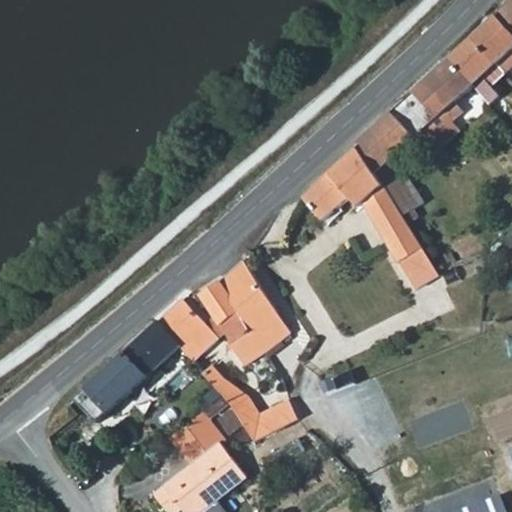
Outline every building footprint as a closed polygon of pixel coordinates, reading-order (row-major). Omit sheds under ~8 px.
[(511,1),(502,11),(511,21),(511,1)] [(511,31),(511,21),(502,11),(498,16),(511,31)] [(511,31),(498,16),(475,41),(499,67),(511,54),(511,31)] [(452,62),(475,88),(492,107),(502,97),(485,79),(499,67),(475,41),(452,62)] [(360,149),(381,173),(391,190),(407,217),(414,213),(411,208),(416,205),(401,180),(405,176),(396,160),(475,88),(452,62),(358,146),(360,149)] [(381,173),(360,149),(305,201),(324,224),(352,199),(361,208),(366,204),(415,292),(441,277),(439,273),(433,262),(407,217),(391,190),(381,173)] [(293,333),(247,262),(222,284),(267,354),(293,333)] [(216,318),(207,325),(209,328),(219,340),(227,335),(233,344),(231,345),(248,369),(267,354),(222,284),(203,298),(216,318)] [(203,351),(195,341),(209,328),(207,325),(191,306),(185,302),(162,323),(183,350),(191,360),(203,351)] [(127,356),(150,380),(162,369),(183,350),(162,323),(127,356)] [(195,341),(203,351),(219,340),(209,328),(195,341)] [(127,356),(77,402),(87,412),(100,425),(136,393),(150,380),(127,356)] [(200,371),(229,405),(239,419),(254,441),(298,425),(293,406),(261,417),(249,399),(242,401),(209,365),(200,371)] [(203,413),(229,405),(200,371),(196,366),(184,377),(192,386),(179,398),(196,415),(201,414),(203,413)] [(166,374),(162,369),(150,380),(154,384),(166,374)] [(332,396),(359,386),(353,373),(327,383),(332,396)] [(140,398),(154,384),(150,380),(136,393),(140,398)] [(213,426),(203,413),(201,414),(178,436),(213,426)] [(227,442),(213,426),(178,436),(170,438),(193,469),(207,458),(233,492),(248,480),(222,446),(227,442)] [(207,511),(233,492),(207,458),(193,469),(156,497),(167,511),(207,511)] [(289,492),(300,511),(315,511),(347,493),(332,467),(289,492)] [(511,511),(511,502),(510,497),(459,511),(511,511)]
